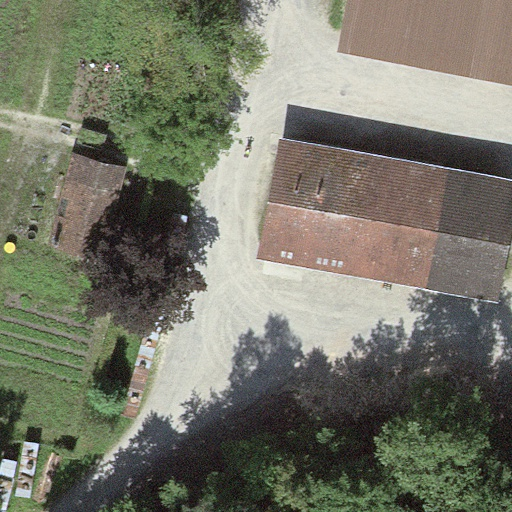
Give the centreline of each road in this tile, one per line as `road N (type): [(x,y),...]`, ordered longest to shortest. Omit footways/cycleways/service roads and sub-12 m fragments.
road 1 (track): [(81,511),(179,409),(210,340),(257,349),(511,339)]
road 2 (track): [(210,340),(277,0)]
